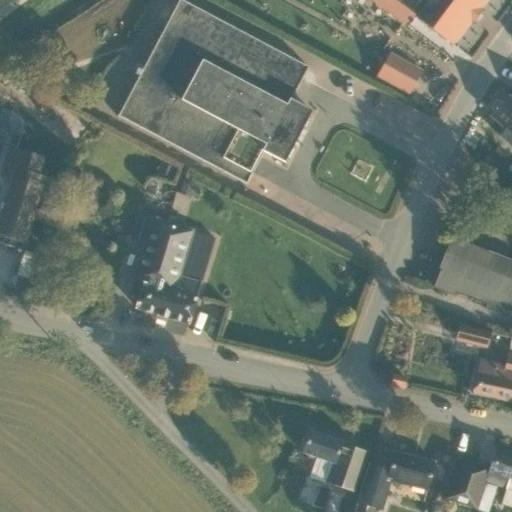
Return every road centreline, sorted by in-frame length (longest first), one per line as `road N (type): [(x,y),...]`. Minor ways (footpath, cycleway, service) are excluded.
road 1 (residential): [(349,391),(402,236),(456,112),(511,27)]
road 2 (unclassified): [(177,357),(349,391)]
road 3 (unclassified): [(349,391),(511,426)]
road 4 (unclassified): [(246,511),(157,416)]
